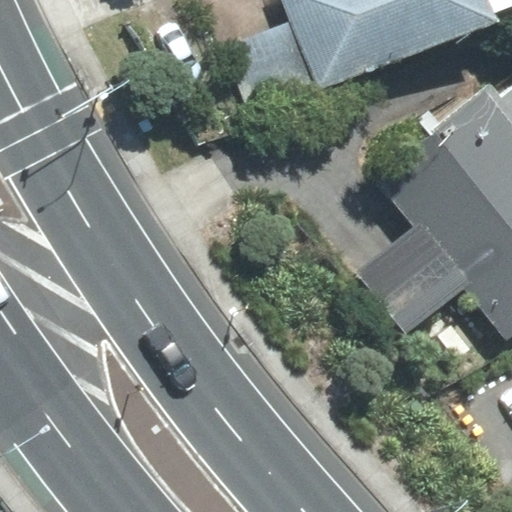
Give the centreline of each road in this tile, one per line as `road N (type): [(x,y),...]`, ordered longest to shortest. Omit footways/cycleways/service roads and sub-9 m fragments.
road 1 (primary): [(0,61),(161,337),(308,511)]
road 2 (primary): [(122,511),(9,371)]
